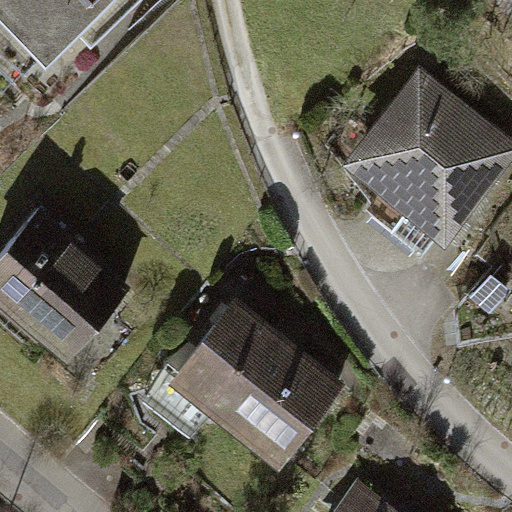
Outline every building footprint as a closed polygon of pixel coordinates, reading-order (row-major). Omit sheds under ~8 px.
[(74,23),(91,41),(133,0),(0,0),(0,26),(34,62),(74,23)] [(511,165),(511,128),(429,63),(347,166),(447,246),(511,165)] [(0,290),(77,355),(140,281),(43,199),(0,248),(0,290)] [(511,293),(511,283),(499,271),(477,293),(496,310),(511,293)] [(241,288),(160,392),(204,426),(216,410),(290,467),(358,379),(241,288)] [(253,486),(226,466),(209,489),(236,508),(253,486)] [(414,511),(363,474),(335,511),(414,511)]
